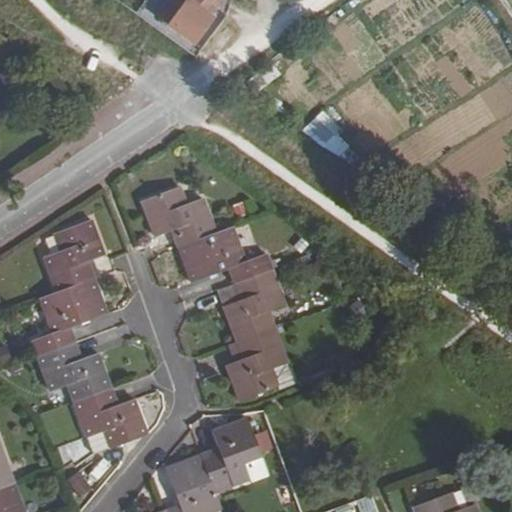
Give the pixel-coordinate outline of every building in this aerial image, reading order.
[(165,0),(153,18),(189,44),(208,18),(203,15),(214,0),(165,0)] [(259,87),(279,77),(273,65),(253,74),(259,87)] [(342,166),(359,150),(321,111),(304,127),(342,166)] [(157,236),(174,230),(180,247),(217,234),(205,199),(188,205),(181,187),(144,201),(157,236)] [(62,253),(45,259),(58,294),(95,279),(89,261),(106,256),(93,221),(56,234),(62,253)] [(192,283),(230,268),(235,283),(273,269),(268,254),(246,261),(234,228),(217,234),(180,247),(192,283)] [(242,300),(226,306),(238,341),(275,328),(268,311),(286,304),(273,269),(235,283),(242,300)] [(108,316),(95,279),(58,294),(41,299),(53,335),(34,342),(39,357),(77,343),(71,328),(108,316)] [(220,288),(226,306),(242,300),(235,283),(220,288)] [(286,364),(287,363),(275,328),(238,341),(244,359),(228,365),(240,400),(278,387),(271,368),(286,364)] [(99,354),(83,360),(77,343),(39,357),(52,392),(70,386),(75,403),(112,389),(99,354)] [(340,357),(345,370),(359,364),(353,351),(340,357)] [(294,385),(286,364),(271,368),(278,387),(279,390),(294,385)] [(112,448),(142,437),(149,435),(135,400),(119,406),(112,389),(75,403),(88,437),(105,430),(112,448)] [(243,462),(262,456),(250,422),(247,418),(213,431),(219,448),(202,455),(216,492),(250,479),(243,462)] [(105,430),(88,437),(95,455),(112,448),(105,430)] [(58,447),(63,463),(81,458),(77,443),(58,447)] [(0,488),(13,484),(0,449),(0,488)] [(167,468),(181,505),(166,511),(211,511),(222,508),(216,492),(202,455),(167,468)] [(78,500),(92,489),(78,472),(64,483),(78,500)] [(0,511),(23,511),(13,484),(0,488),(0,511)] [(478,511),(476,506),(459,511),(453,493),(416,507),(417,511),(478,511)]
